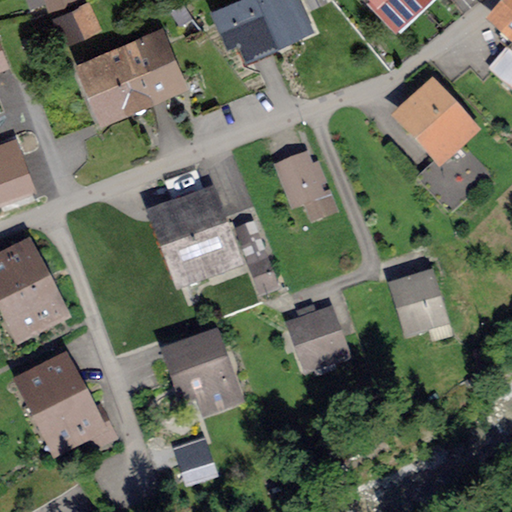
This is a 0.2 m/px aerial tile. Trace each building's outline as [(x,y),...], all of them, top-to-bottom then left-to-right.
[(244,0),(226,8),(248,57),(309,30),(295,1),(285,5),(283,0),(244,0)] [(399,29),(429,0),(374,0),(375,1),(373,2),(399,29)] [(511,3),(496,23),(511,37),(511,46),(491,70),(511,88),(511,3)] [(55,20),(65,42),(99,26),(88,4),(55,20)] [(149,102),(179,89),(155,33),(84,63),(104,110),(146,93),(149,102)] [(418,180),(449,214),(492,176),(460,141),(469,132),(432,92),(402,119),(440,159),(418,180)] [(323,197),(318,185),(324,183),(317,165),(311,167),(307,155),(276,167),(293,209),(323,197)] [(159,218),(184,280),(231,262),(197,171),(166,183),(177,211),(159,218)] [(0,266),(0,291),(22,334),(58,316),(26,254),(0,266)] [(251,265),(262,293),(275,288),(264,260),(251,265)] [(397,288),(411,332),(445,321),(438,301),(434,302),(427,279),(397,288)] [(305,348),(313,367),(343,356),(328,316),(293,328),(301,349),(305,348)] [(209,409),(233,400),(212,344),(172,358),(186,396),(201,391),(209,409)] [(113,437),(99,411),(87,417),(62,367),(26,386),(59,448),(83,435),(90,449),(113,437)] [(184,465),(189,482),(212,475),(206,458),(184,465)]
